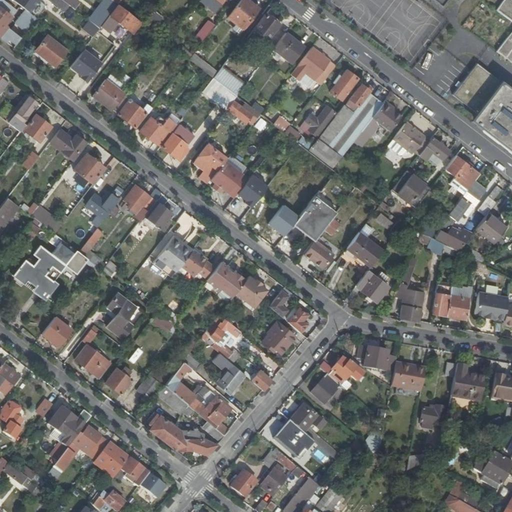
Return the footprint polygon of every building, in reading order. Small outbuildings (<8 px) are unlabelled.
[(0,0),(0,37),(14,48),(21,39),(6,27),(4,25),(8,19),(12,22),(18,13),(8,6),(9,5),(2,0),(0,0)] [(27,10),(30,13),(39,0),(15,0),(15,1),(27,10)] [(67,4),(62,0),(49,0),(65,12),(70,6),(67,4)] [(70,0),(67,4),(70,6),(75,10),(80,4),(74,0),(70,0)] [(224,0),(200,0),(199,2),(214,13),(224,0)] [(246,0),(242,0),(228,18),(243,29),(259,9),(246,0)] [(511,0),(503,0),(498,8),(511,19),(511,27),(495,50),(511,61),(511,0)] [(110,16),(134,34),(142,23),(118,5),(110,16)] [(26,32),(37,18),(30,13),(27,10),(16,24),(26,32)] [(154,11),(145,23),(153,29),(162,17),(154,11)] [(267,40),(278,25),(266,15),(254,30),(267,40)] [(209,21),(196,37),(202,42),(215,25),(209,21)] [(89,41),(99,28),(95,25),(91,22),(81,35),(89,41)] [(160,36),(166,40),(170,36),(163,31),(160,36)] [(285,33),(270,54),(289,68),(304,48),(285,33)] [(47,36),(35,52),(55,67),(67,51),(47,36)] [(179,52),(189,60),(193,54),(195,52),(193,51),(190,54),(182,48),(179,52)] [(89,81),(103,62),(85,49),(71,68),(89,81)] [(193,54),(189,60),(213,78),(217,72),(193,54)] [(324,69),(330,73),(338,63),(332,59),(324,69)] [(217,72),(213,78),(237,96),(245,85),(221,67),(217,72)] [(511,90),(480,67),(457,96),(482,116),(476,124),(511,152),(511,90)] [(346,70),(330,91),(340,100),(357,78),(346,70)] [(443,71),(434,81),(440,86),(448,76),(443,71)] [(0,91),(8,82),(3,77),(2,78),(0,80),(0,91)] [(237,96),(213,78),(203,91),(227,109),(237,96)] [(93,96),(112,111),(113,110),(123,96),(125,94),(106,80),(93,96)] [(320,160),(331,169),(338,160),(323,149),(325,147),(327,146),(368,93),(370,91),(367,89),(368,87),(363,83),(361,85),(361,84),(345,106),(343,105),(308,151),(320,160)] [(284,86),(261,115),(263,117),(269,121),(277,111),(273,108),(276,105),(279,108),(290,116),(296,108),(299,103),(302,100),(284,86)] [(323,149),(338,160),(349,146),(356,137),(361,131),(370,119),(382,104),(368,93),(327,146),(325,147),(323,149)] [(146,113),(147,114),(152,108),(146,104),(142,110),(123,96),(113,110),(119,115),(118,115),(134,128),(146,113)] [(34,114),(40,106),(29,98),(9,123),(20,132),(30,119),(27,117),(30,113),(31,114),(32,112),(34,114)] [(391,106),(384,100),(382,104),(370,119),(361,131),(356,137),(349,146),(354,150),(357,145),(359,148),(378,123),(389,131),(400,117),(390,108),(391,106)] [(256,102),(252,107),(260,113),(264,108),(256,102)] [(236,103),(230,111),(245,123),(252,115),(236,103)] [(317,119),(314,116),(311,114),(310,114),(299,128),(308,135),(310,132),(316,137),(335,113),(327,106),(317,119)] [(261,115),(257,112),(251,121),(254,123),(261,115)] [(176,125),(180,121),(171,114),(167,118),(176,125)] [(51,127),(35,115),(24,130),(39,142),(51,127)] [(261,115),(254,123),(257,125),(262,119),(263,117),(261,115)] [(139,132),(159,147),(176,125),(167,118),(165,121),(160,117),(156,122),(151,118),(139,132)] [(278,141),(284,133),(280,130),(278,132),(262,119),(257,125),(255,128),(272,141),(274,138),(278,141)] [(406,122),(392,139),(398,143),(405,149),(411,153),(413,151),(418,155),(418,154),(429,140),(406,122)] [(179,124),(161,148),(178,162),(188,149),(186,147),(194,136),(179,124)] [(295,142),(300,135),(289,126),(284,133),(295,142)] [(49,143),(73,161),(87,144),(76,135),(72,140),(60,130),(51,141),(49,143)] [(432,152),(442,159),(449,151),(432,137),(429,140),(418,154),(425,160),(427,158),(432,152)] [(405,149),(398,143),(394,149),(401,154),(405,149)] [(200,177),(208,183),(210,180),(225,161),(226,159),(207,144),(193,163),(200,168),(203,165),(206,168),(200,177)] [(30,150),(21,165),(29,170),(38,155),(30,150)] [(427,158),(437,166),(442,159),(432,152),(427,158)] [(80,195),(83,197),(93,185),(92,184),(104,168),(86,153),(73,169),(90,182),(80,195)] [(455,156),(445,169),(455,176),(449,183),(463,194),(465,191),(473,181),(474,180),(480,172),(468,162),(466,164),(455,156)] [(249,179),(225,161),(210,180),(234,198),(237,194),(239,192),(249,179)] [(114,168),(104,180),(108,184),(109,182),(120,190),(128,180),(114,168)] [(391,189),(415,207),(430,188),(406,170),(391,189)] [(249,179),(237,194),(253,206),(268,187),(253,174),(249,179)] [(363,180),(357,188),(363,192),(369,185),(363,180)] [(461,197),(437,228),(439,230),(435,237),(454,247),(453,248),(456,250),(457,251),(471,232),(462,228),(460,231),(449,225),(453,220),(455,221),(461,213),(465,216),(477,201),(476,200),(485,189),(474,180),(473,181),(465,191),(463,194),(461,197)] [(494,200),(495,198),(502,190),(495,184),(487,195),(489,196),(494,200)] [(134,217),(140,221),(161,193),(154,188),(148,195),(136,185),(122,203),(132,211),(136,214),(134,217)] [(85,205),(104,220),(108,214),(113,208),(94,194),(85,205)] [(494,200),(489,196),(485,201),(490,205),(494,200)] [(0,230),(19,206),(14,203),(7,198),(0,207),(0,230)] [(331,218),(334,214),(312,198),(304,208),(294,222),(315,238),(323,229),(331,218)] [(156,202),(144,217),(160,229),(163,225),(166,227),(170,221),(168,219),(172,214),(156,202)] [(120,210),(114,206),(113,208),(108,214),(114,218),(120,210)] [(42,225),(54,234),(59,228),(35,209),(30,216),(35,219),(42,225)] [(184,236),(192,215),(180,211),(172,232),(184,236)] [(380,213),(374,220),(388,230),(393,223),(380,213)] [(487,213),(475,228),(493,243),(494,241),(505,228),(487,213)] [(331,218),(323,229),(331,235),(339,224),(331,218)] [(21,248),(23,250),(42,225),(35,219),(30,224),(18,239),(24,244),(21,248)] [(394,234),(403,223),(398,220),(390,231),(394,234)] [(355,235),(363,242),(370,234),(362,227),(355,235)] [(83,256),(89,249),(102,233),(97,229),(78,252),(83,256)] [(430,237),(420,232),(417,240),(441,250),(442,243),(430,237)] [(26,280),(36,287),(45,275),(51,267),(57,259),(63,252),(68,245),(54,234),(49,241),(62,251),(56,259),(39,245),(32,254),(38,259),(32,266),(24,260),(12,276),(23,284),(26,280)] [(286,234),(281,240),(289,246),(294,239),(286,234)] [(366,271),(379,254),(363,242),(355,235),(342,253),(366,271)] [(158,255),(177,270),(178,268),(179,266),(190,253),(181,246),(183,243),(173,236),(158,255)] [(314,240),(303,254),(322,269),(333,254),(314,240)] [(192,250),(183,243),(181,246),(190,253),(192,250)] [(442,243),(441,250),(441,253),(455,255),(456,250),(453,248),(442,243)] [(75,274),(87,259),(83,256),(78,252),(68,245),(63,252),(57,259),(51,267),(60,273),(65,266),(75,274)] [(95,265),(102,270),(106,265),(102,261),(103,260),(89,249),(83,256),(87,259),(95,265)] [(190,253),(179,266),(193,277),(197,272),(203,276),(211,266),(205,261),(206,260),(193,249),(192,250),(190,253)] [(471,249),(466,255),(475,259),(480,262),(488,257),(471,249)] [(495,252),(488,257),(480,262),(481,263),(490,267),(500,260),(507,272),(511,268),(511,256),(509,258),(505,251),(497,255),(495,252)] [(221,261),(206,281),(212,285),(211,286),(218,292),(220,289),(231,297),(234,294),(245,279),(246,279),(232,268),(231,269),(230,271),(225,267),(226,265),(221,261)] [(402,298),(399,317),(417,321),(422,293),(421,293),(423,281),(413,279),(411,291),(405,290),(413,266),(408,264),(395,297),(402,298)] [(381,271),(375,278),(383,283),(388,276),(381,271)] [(369,278),(364,274),(355,285),(360,289),(359,290),(376,303),(388,287),(383,283),(375,278),(371,275),(369,278)] [(45,275),(36,287),(47,296),(56,283),(53,280),(52,281),(45,275)] [(254,281),(248,276),(246,279),(245,279),(234,294),(253,308),(267,290),(260,285),(254,281)] [(448,295),(450,286),(436,284),(435,293),(448,295)] [(448,295),(445,315),(465,319),(468,299),(464,298),(466,285),(463,285),(462,288),(460,288),(459,297),(448,295)] [(287,296),(280,291),(277,295),(268,307),(280,317),(286,310),(280,305),(287,296)] [(505,305),(507,296),(477,291),(473,313),(483,315),(482,316),(493,318),(493,317),(503,319),(505,305)] [(115,292),(105,306),(114,314),(105,326),(122,339),(132,325),(125,321),(135,308),(115,292)] [(431,313),(445,315),(448,295),(435,293),(431,313)] [(511,306),(505,305),(503,319),(502,322),(511,324),(511,306)] [(164,307),(159,314),(172,325),(182,312),(177,309),(173,314),(164,307)] [(286,322),(299,332),(305,325),(301,321),(306,315),(298,308),(286,322)] [(156,314),(151,322),(169,336),(175,328),(156,314)] [(211,324),(200,337),(211,347),(219,353),(231,364),(236,359),(238,356),(239,356),(232,350),(230,353),(216,341),(225,328),(231,333),(233,330),(237,334),(238,331),(219,315),(212,325),(211,324)] [(70,329),(54,317),(41,335),(52,343),(57,347),(67,336),(71,329),(70,329)] [(276,322),(266,333),(272,337),(264,346),(268,349),(270,346),(280,354),(294,337),(276,322)] [(92,324),(82,339),(90,343),(99,328),(92,324)] [(196,343),(192,340),(182,352),(187,355),(188,354),(196,343)] [(74,360),(82,366),(84,367),(98,378),(109,363),(86,345),(74,360)] [(359,346),(357,358),(364,359),(363,366),(391,372),(394,357),(385,355),(386,351),(359,346)] [(128,359),(134,364),(143,351),(137,347),(128,359)] [(216,383),(229,394),(244,375),(231,364),(219,353),(212,361),(225,371),(216,383)] [(188,354),(187,355),(182,362),(190,369),(193,371),(199,364),(188,354)] [(323,362),(318,368),(326,374),(339,385),(343,380),(343,381),(348,375),(355,380),(361,374),(354,368),(354,367),(341,356),(330,369),(323,362)] [(190,369),(182,362),(172,374),(164,385),(186,404),(193,395),(176,380),(183,372),(182,371),(185,368),(188,371),(190,369)] [(394,363),(390,386),(395,387),(399,364),(394,363)] [(0,368),(0,390),(5,395),(19,377),(3,364),(0,368)] [(395,387),(420,391),(424,368),(399,364),(395,387)] [(453,377),(455,365),(447,364),(445,375),(453,377)] [(465,366),(455,365),(453,377),(449,396),(479,401),(483,376),(464,373),(465,366)] [(164,385),(172,374),(166,369),(163,373),(155,366),(137,390),(150,401),(163,384),(164,385)] [(115,368),(104,383),(120,395),(127,386),(129,387),(131,384),(129,383),(131,380),(127,377),(130,372),(124,367),(120,372),(115,368)] [(259,371),(250,380),(262,390),(270,380),(259,371)] [(490,397),(511,400),(511,378),(503,377),(504,375),(494,373),(490,397)] [(339,385),(326,374),(310,392),(323,404),(339,385)] [(192,409),(186,404),(164,385),(156,394),(181,414),(182,412),(188,417),(193,411),(192,409)] [(195,393),(193,395),(186,404),(192,409),(193,411),(222,436),(228,430),(219,421),(230,408),(221,401),(219,400),(214,405),(216,407),(215,408),(209,404),(205,408),(196,401),(200,396),(195,393)] [(8,401),(0,411),(0,419),(8,425),(2,433),(13,440),(19,430),(17,429),(22,421),(15,416),(17,412),(19,414),(21,410),(13,405),(8,401)] [(288,421),(303,433),(310,424),(318,431),(324,423),(316,417),(302,405),(288,421)] [(419,422),(421,422),(432,424),(440,426),(444,407),(429,405),(428,409),(421,408),(419,422)] [(36,427),(47,412),(42,409),(31,424),(36,427)] [(91,417),(85,412),(78,421),(67,413),(65,415),(58,410),(52,418),(55,421),(50,427),(54,429),(64,438),(56,449),(62,454),(78,433),(91,417)] [(151,426),(148,429),(164,441),(175,450),(193,451),(206,455),(215,444),(202,439),(202,433),(197,432),(197,431),(195,431),(196,428),(193,428),(192,431),(179,430),(159,415),(158,416),(155,414),(148,424),(151,426)] [(303,433),(288,421),(273,439),(298,460),(314,442),(303,433)] [(218,441),(222,436),(207,422),(202,427),(218,441)] [(374,427),(367,437),(379,445),(382,432),(374,427)] [(86,455),(100,437),(87,428),(81,436),(78,433),(62,454),(47,474),(55,479),(78,449),(86,455)] [(108,443),(100,437),(86,455),(94,461),(108,443)] [(374,455),(377,456),(379,445),(367,437),(362,444),(370,451),(374,455)] [(355,439),(348,447),(368,463),(374,455),(370,451),(362,444),(355,439)] [(472,439),(449,450),(453,455),(464,449),(464,448),(474,443),(472,439)] [(94,461),(93,463),(104,471),(106,469),(115,476),(120,470),(128,459),(108,443),(94,461)] [(280,453),(275,449),(272,452),(270,452),(262,462),(269,467),(275,459),(280,453)] [(492,451),(486,460),(484,464),(482,463),(477,460),(472,468),(479,473),(481,475),(479,479),(486,483),(488,479),(498,485),(511,463),(492,451)] [(283,464),(291,472),(295,466),(280,453),(275,459),(283,465),(283,464)] [(408,457),(405,470),(422,463),(422,454),(408,457)] [(120,470),(115,476),(114,478),(120,482),(124,477),(138,487),(148,474),(130,459),(121,471),(120,470)] [(26,489),(31,482),(24,476),(7,464),(2,471),(26,489)] [(391,472),(401,476),(405,470),(395,465),(391,472)] [(299,478),(303,472),(295,466),(291,472),(299,478)] [(273,495),(286,478),(280,473),(282,471),(279,469),(277,471),(273,468),(269,474),(265,479),(259,485),(273,495)] [(31,482),(34,484),(37,487),(42,481),(28,471),(24,476),(31,482)] [(229,486),(243,497),(255,482),(242,471),(229,486)] [(138,487),(137,489),(149,498),(161,483),(148,474),(138,487)] [(318,486),(321,482),(312,475),(309,478),(318,486)] [(307,500),(318,486),(309,478),(309,477),(300,488),(282,510),(284,511),(294,511),(305,498),(307,500)] [(458,480),(449,495),(455,499),(459,492),(464,484),(458,480)] [(27,493),(30,496),(31,496),(37,487),(34,484),(27,493)] [(37,487),(31,496),(37,500),(44,492),(37,487)] [(323,511),(329,511),(341,497),(331,488),(317,506),(323,511)] [(101,494),(92,506),(99,511),(106,511),(110,507),(116,511),(124,503),(111,492),(106,498),(101,494)] [(459,492),(455,499),(474,509),(477,503),(459,492)] [(511,511),(511,494),(503,510),(502,511),(511,511)] [(455,499),(449,495),(444,503),(459,511),(478,511),(479,511),(474,509),(455,499)] [(262,500),(254,510),(255,511),(260,511),(267,503),(262,500)] [(314,511),(310,508),(313,504),(309,500),(299,511),(314,511)] [(61,505),(56,501),(51,508),(56,511),(61,505)]
